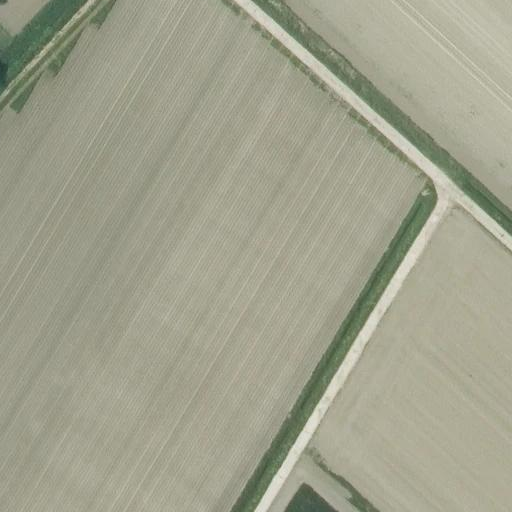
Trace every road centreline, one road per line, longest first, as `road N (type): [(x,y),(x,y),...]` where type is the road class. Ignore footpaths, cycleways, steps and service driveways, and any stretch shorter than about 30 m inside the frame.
road 1 (track): [(451,188),(260,511)]
road 2 (track): [(240,0),(511,245)]
